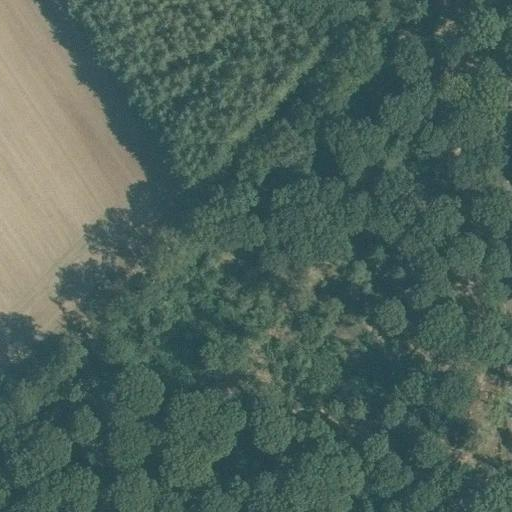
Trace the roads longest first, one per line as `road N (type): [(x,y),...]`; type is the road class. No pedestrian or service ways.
road 1 (track): [(0,418),(238,175),(325,79),(381,0)]
road 2 (unclassified): [(511,362),(481,0)]
